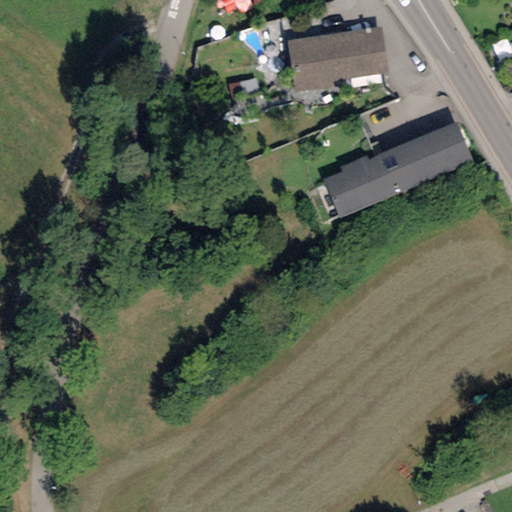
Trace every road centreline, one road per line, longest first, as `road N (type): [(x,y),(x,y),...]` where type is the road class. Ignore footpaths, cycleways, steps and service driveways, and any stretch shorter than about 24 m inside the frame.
road 1 (residential): [(40,511),(40,462),(180,0)]
road 2 (secondary): [(511,147),(413,0)]
